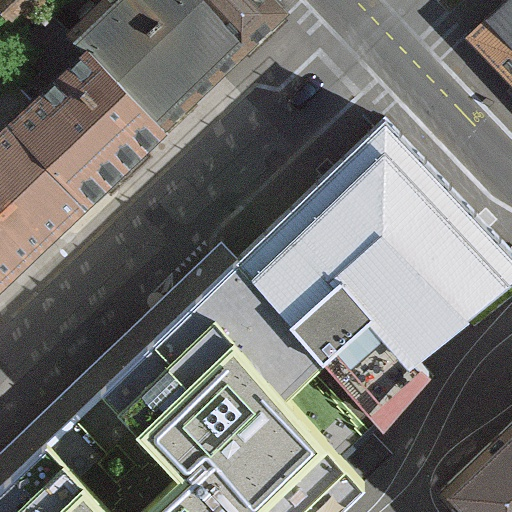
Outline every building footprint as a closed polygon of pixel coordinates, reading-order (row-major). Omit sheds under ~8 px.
[(101,0),(0,99),(0,111),(74,187),(265,0),(101,0)] [(511,0),(499,0),(464,35),(511,88),(511,87),(511,0)] [(0,111),(0,260),(74,187),(0,111)] [(375,417),(511,289),(511,257),(383,118),(231,266),(375,417)] [(375,417),(231,266),(124,367),(0,485),(0,511),(328,511),(359,482),(334,456),(375,417)] [(511,511),(511,403),(428,478),(458,511),(511,511)]
